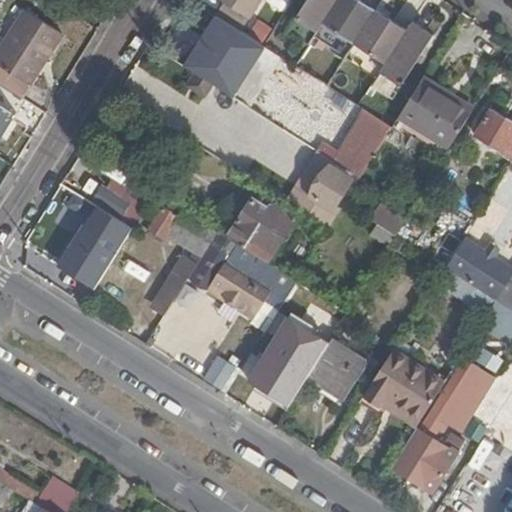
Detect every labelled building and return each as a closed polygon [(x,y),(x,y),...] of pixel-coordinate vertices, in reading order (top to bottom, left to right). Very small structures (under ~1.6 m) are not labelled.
[(221,0),(225,3),(216,17),(244,34),(266,0),(221,0)] [(312,0),(299,20),(320,34),(325,26),(387,65),(382,74),(404,87),(435,37),(414,23),(408,32),(357,0),(312,0)] [(0,48),(0,83),(19,95),(22,97),(62,34),(25,10),(5,41),(0,48)] [(273,33),(261,26),(254,37),(266,45),(273,33)] [(473,113),(423,81),(393,127),(444,160),(473,113)] [(0,83),(0,118),(3,120),(19,95),(0,83)] [(141,108),(186,137),(195,123),(150,94),(141,108)] [(274,140),(282,127),(251,108),(243,120),(274,140)] [(511,122),(492,110),(477,134),(508,153),(511,147),(511,122)] [(367,113),(336,162),(361,178),(392,129),(367,113)] [(301,211),(330,165),(316,156),(288,202),(301,211)] [(352,180),(330,165),(301,211),(329,229),(338,214),(333,211),(352,180)] [(125,170),(102,208),(132,227),(156,190),(125,170)] [(254,197),(238,223),(252,233),(249,238),(274,254),(297,219),(272,203),(268,207),(254,197)] [(181,217),(186,209),(168,198),(163,206),(181,217)] [(89,284),(94,287),(132,227),(102,208),(99,206),(88,224),(86,223),(59,265),(89,284)] [(152,223),(204,256),(220,231),(186,209),(181,217),(163,206),(152,223)] [(380,206),(371,221),(395,236),(405,221),(380,206)] [(511,273),(511,268),(464,238),(445,268),(447,269),(496,300),(508,280),(511,273)] [(284,271),(240,243),(210,290),(226,300),(228,297),(241,306),(246,302),(247,300),(260,309),(267,298),(284,271)] [(155,306),(167,314),(200,263),(184,253),(173,270),(177,272),(155,306)] [(488,312),(496,300),(447,269),(438,282),(487,313),(488,312)] [(297,279),(283,300),(324,326),(337,305),(297,279)] [(511,283),(508,280),(496,300),(511,310),(511,283)] [(89,284),(79,300),(84,303),(94,287),(89,284)] [(267,298),(260,309),(273,317),(280,306),(267,298)] [(511,310),(496,300),(488,312),(511,327),(511,310)] [(246,302),(241,306),(240,308),(255,318),(259,310),(246,302)] [(224,339),(236,318),(217,306),(204,328),(224,339)] [(321,332),(309,351),(319,357),(330,339),(330,338),(321,332)] [(307,376),(319,357),(309,351),(283,334),(263,366),(274,373),(268,383),(292,399),(307,376)] [(367,362),(330,339),(319,357),(307,376),(344,399),(367,362)] [(445,380),(451,370),(417,349),(415,352),(399,342),(395,348),(445,380)] [(422,416),(445,380),(395,348),(365,392),(382,403),(387,395),(422,416)] [(207,380),(226,391),(239,367),(220,356),(207,380)] [(413,430),(391,466),(432,492),(464,442),(451,434),(439,452),(431,446),(480,368),(463,357),(418,428),(416,426),(413,430)] [(416,426),(422,416),(387,395),(382,403),(365,392),(362,397),(413,430),(416,426)] [(0,482),(16,492),(46,511),(47,511),(68,511),(80,495),(52,477),(43,492),(0,464),(0,482)] [(0,504),(6,508),(16,492),(0,482),(0,504)]
